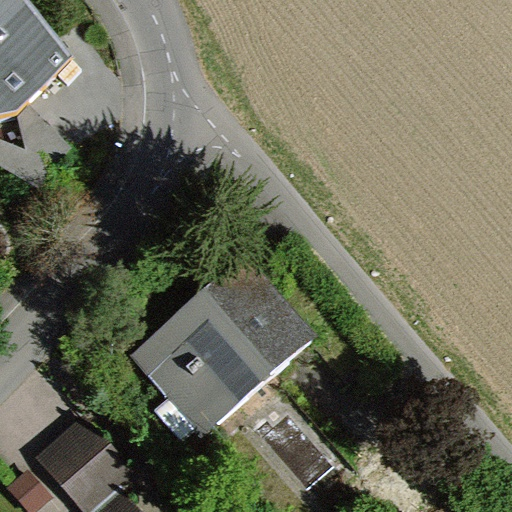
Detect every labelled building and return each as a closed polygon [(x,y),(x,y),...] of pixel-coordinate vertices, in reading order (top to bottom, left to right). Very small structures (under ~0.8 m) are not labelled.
[(76,63),(26,0),(0,0),(0,169),(36,190),(71,152),(33,110),(76,63)] [(314,337),(244,259),(133,357),(203,435),(314,337)] [(136,480),(83,420),(38,459),(81,511),(100,511),(121,494),(136,480)] [(38,511),(53,501),(30,472),(8,489),(26,511),(38,511)] [(100,511),(136,511),(121,494),(100,511)]
